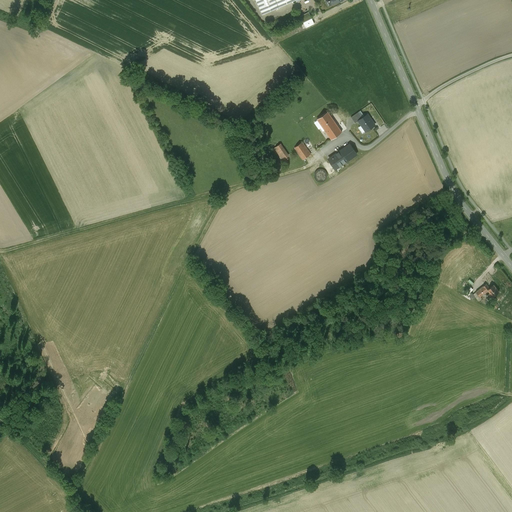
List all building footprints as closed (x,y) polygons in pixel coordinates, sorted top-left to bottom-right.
[(255,0),(262,14),(294,0),(295,0),(296,1),(299,0),(255,0)] [(342,132),(328,112),(317,119),(331,139),(342,132)] [(358,112),(351,117),(355,123),(358,121),(362,118),(358,112)] [(375,125),(367,114),(362,118),(358,121),(366,131),(375,125)] [(311,154),(302,142),(294,148),(303,160),(311,154)] [(289,156),(281,143),(278,145),(284,152),(287,157),(289,156)] [(350,144),(329,159),(335,168),(357,153),(350,144)] [(278,145),(274,148),(279,155),(284,152),(278,145)] [(323,169),(321,169),(320,169),(319,169),(318,169),(317,170),(316,170),(316,171),(315,172),(314,173),(314,174),(314,175),(314,176),(314,177),(314,178),(315,178),(315,179),(316,180),(317,181),(318,181),(320,182),(321,182),(322,182),(323,181),(324,181),(324,180),(325,180),(326,179),(327,178),(327,177),(327,176),(327,175),(327,174),(327,173),(326,173),(326,172),(325,171),(324,170),(323,169)] [(499,291),(493,284),(489,288),(487,290),(490,293),(492,297),(493,296),(499,291)] [(483,286),(476,291),(476,292),(480,297),(487,291),(486,291),(483,286)] [(480,297),(476,292),(473,294),(472,296),(473,298),(475,296),(478,301),(481,298),(480,297)]
